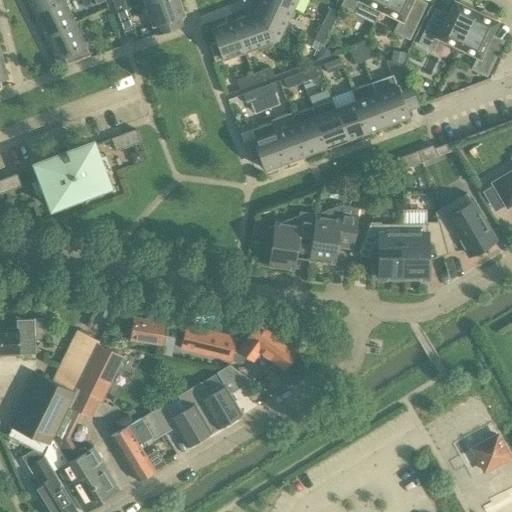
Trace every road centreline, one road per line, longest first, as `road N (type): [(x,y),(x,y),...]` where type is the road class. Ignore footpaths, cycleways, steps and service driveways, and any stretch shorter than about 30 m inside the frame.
road 1 (residential): [(0,252),(373,312)]
road 2 (residential): [(114,511),(345,368),(366,340),(373,312)]
road 3 (residential): [(373,312),(439,310),(511,266)]
road 4 (residential): [(140,85),(0,139)]
